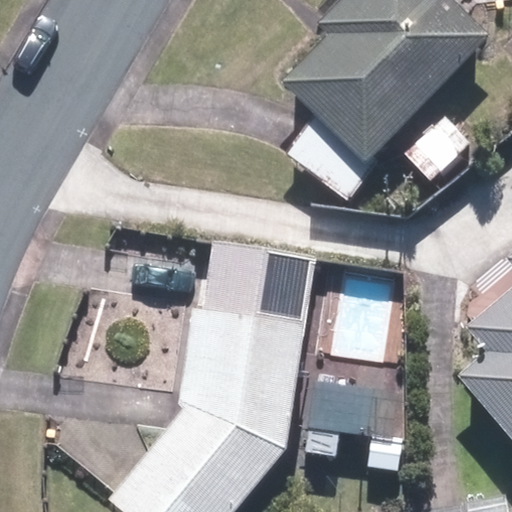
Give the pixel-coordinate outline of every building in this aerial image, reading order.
[(279,153),(346,200),(385,146),(381,141),(486,34),(451,0),(333,0),(312,22),(324,32),(277,80),(309,112),(279,153)] [(399,151),(437,191),(468,164),(458,152),(467,141),(442,113),(399,151)] [(102,498),(119,511),(224,511),(282,443),(298,334),(301,334),(313,256),(209,241),(199,305),(189,305),(173,413),(102,498)] [(456,375),(511,441),(511,250),(469,286),(486,306),(462,326),(483,352),(456,375)] [(304,426),(372,434),(376,393),(309,384),(304,426)] [(366,461),(402,463),(404,442),(367,440),(366,461)] [(419,510),(419,511),(504,511),(500,494),(419,510)]
